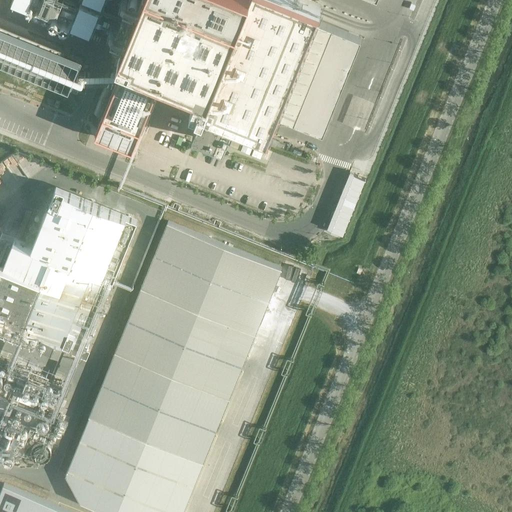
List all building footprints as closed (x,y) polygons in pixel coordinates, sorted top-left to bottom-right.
[(101,2),(96,0),(80,0),(78,6),(74,17),(92,25),(97,14),(101,2)] [(122,68),(104,112),(141,127),(142,125),(147,112),(164,71),(170,74),(184,79),(198,85),(193,97),(205,102),(239,19),(246,0),(140,0),(119,53),(127,56),(122,68)] [(194,130),(193,131),(225,144),(235,118),(240,120),(270,132),(271,131),(276,117),(301,127),(302,123),(310,126),(311,125),(279,112),(283,102),(309,113),(310,112),(283,101),(316,19),(348,33),(349,31),(317,18),(321,7),(322,6),(307,0),(246,0),(239,19),(205,102),(198,121),(194,130)] [(36,2),(32,12),(69,28),(74,18),(36,2)] [(0,57),(69,85),(80,59),(0,26),(0,57)] [(267,142),(278,146),(279,142),(280,141),(269,137),(267,142)] [(350,171),(328,227),(343,234),(366,178),(354,173),(355,173),(350,171)] [(33,244),(114,277),(137,222),(138,218),(57,185),(55,189),(33,244)] [(90,413),(204,460),(283,266),(169,220),(90,413)] [(91,350),(86,348),(113,279),(114,277),(33,244),(15,237),(5,262),(0,260),(0,323),(87,358),(91,350)] [(39,383),(38,384),(37,385),(37,386),(37,388),(38,389),(39,390),(41,390),(42,390),(43,389),(44,388),(45,387),(45,386),(45,384),(44,383),(43,382),(41,382),(40,382),(39,383)] [(109,511),(182,511),(204,460),(90,413),(66,473),(81,500),(109,511)] [(45,418),(43,418),(41,418),(40,419),(39,420),(38,421),(37,423),(37,425),(38,426),(38,428),(40,429),(41,430),(43,430),(44,430),(46,429),(47,428),(48,427),(49,426),(49,424),(49,422),(48,421),(47,420),(46,419),(45,418)] [(44,442),(42,442),(40,442),(39,442),(37,442),(36,443),(35,444),(34,445),(33,446),(32,448),(32,449),(31,451),(31,452),(31,454),(32,455),(33,457),(33,458),(34,459),(36,460),(37,461),(38,461),(40,462),(41,462),(43,462),(45,461),(46,461),(47,460),(48,459),(49,458),(50,456),(51,455),(51,453),(51,452),(51,450),(51,449),(51,447),(50,446),(49,445),(48,444),(46,443),(45,442),(44,442)] [(78,511),(5,482),(0,493),(0,511),(78,511)]
